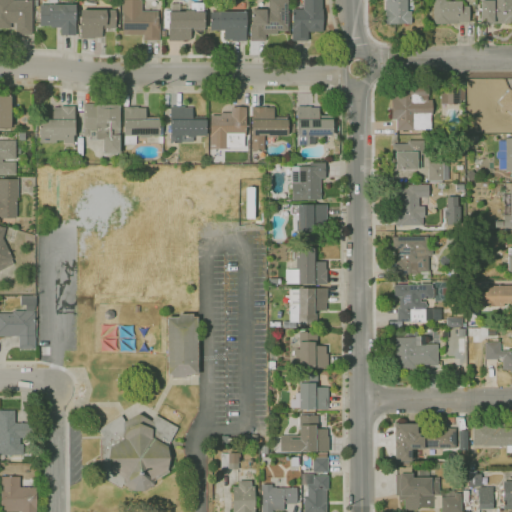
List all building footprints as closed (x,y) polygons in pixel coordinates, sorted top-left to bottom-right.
[(31,0),(32,35),(15,35),(15,22),(10,22),(10,28),(0,28),(0,0),(31,0)] [(75,35),(60,35),(60,27),(50,27),(50,25),(39,25),(39,4),(48,4),(48,0),(74,0),(74,5),(75,5),(75,35)] [(159,41),(143,41),(143,35),(123,35),(123,13),(122,13),(122,0),(141,0),(141,11),(157,11),(157,22),(159,22),(159,41)] [(265,41),(250,41),(250,24),(251,24),(251,9),(268,9),(268,0),(288,0),(288,31),(277,31),(277,35),(265,34),(265,41)] [(308,41),(291,41),(291,26),(292,26),(292,9),(303,9),(303,0),(321,0),(321,9),(323,9),(323,31),(308,31),(308,41)] [(411,24),(385,24),(384,1),(386,1),(386,0),(407,0),(407,11),(411,11),(411,24)] [(457,24),(433,24),(433,0),(445,0),(445,1),(461,1),(461,6),(469,6),(469,22),(457,22),(457,24)] [(511,22),(480,23),(480,0),(511,0),(511,22)] [(183,41),(168,41),(168,12),(190,12),(190,3),(202,3),(202,12),(204,12),(204,31),(190,31),(190,40),(183,40),(183,41)] [(94,39),(80,39),(81,9),(115,10),(115,28),(102,28),(102,38),(94,38),(94,39)] [(231,41),(231,40),(224,40),(223,30),(210,30),(210,12),(245,12),(245,41),(231,41)] [(464,104),(441,104),(440,90),(456,90),(456,78),(464,78),(464,104)] [(396,131),(396,120),(392,120),(391,96),(405,95),(404,85),(428,85),(428,97),(426,97),(426,100),(431,100),(432,114),(431,114),(431,130),(396,131)] [(511,115),(506,110),(503,113),(499,110),(502,106),(498,102),(509,89),(511,91),(511,115)] [(0,96),(11,96),(11,128),(0,127),(0,96)] [(119,153),(103,153),(103,140),(89,140),(89,136),(83,136),(83,103),(96,103),(96,105),(119,105),(119,153)] [(56,143),(39,143),(38,119),(40,119),(40,118),(52,118),(52,107),(60,107),(60,106),(75,106),(75,136),(73,136),(73,143),(64,143),(63,140),(56,140),(56,143)] [(136,144),(124,144),(124,135),(123,135),(123,106),(138,106),(138,108),(146,108),(146,117),(159,117),(159,122),(162,122),(162,136),(136,135),(136,144)] [(182,143),(170,143),(170,106),(184,106),(184,108),(192,108),(192,117),(206,117),(206,135),(195,135),(195,137),(193,137),(193,142),(182,142),(182,143)] [(309,145),(297,146),(297,106),(311,106),(311,108),(319,108),(319,115),(333,115),(333,135),(323,135),(323,137),(312,137),(312,135),(309,136),(309,145)] [(264,152),(251,152),(251,107),(266,107),(266,108),(273,108),(273,118),(286,118),(286,123),(294,123),(294,132),(288,132),(288,136),(277,136),(277,138),(268,138),(268,136),(264,136),(264,152)] [(230,149),(210,149),(210,115),(220,115),(220,112),(231,112),(231,108),(246,108),(246,136),(244,136),(244,147),(230,147),(230,149)] [(511,137),(503,138),(504,170),(511,170),(511,137)] [(395,170),(395,164),(392,164),(392,144),(407,143),(407,140),(422,140),(423,153),(420,153),(421,170),(395,170)] [(0,175),(0,141),(15,141),(15,159),(2,159),(2,162),(15,162),(15,175),(0,175)] [(320,199),(291,200),(291,183),(290,183),(290,166),(309,166),(309,162),(325,162),(325,178),(320,179),(320,199)] [(441,183),(428,183),(428,181),(427,181),(427,162),(447,162),(448,180),(441,180),(441,183)] [(470,182),(465,176),(472,170),(477,175),(470,182)] [(0,219),(0,180),(18,180),(18,197),(16,197),(16,219),(0,219)] [(394,226),(394,210),(397,210),(397,200),(391,200),(390,188),(406,188),(406,185),(428,185),(428,198),(419,198),(419,206),(424,206),(424,217),(422,217),(422,225),(394,226)] [(511,229),(503,229),(503,215),(510,215),(510,192),(511,192),(511,229)] [(447,196),(446,222),(458,223),(458,197),(447,196)] [(297,242),(297,232),(296,232),(296,230),(291,230),(291,214),(290,205),(296,205),(296,204),(325,204),(326,241),(297,242)] [(0,226),(5,228),(2,237),(15,263),(0,270),(0,226)] [(431,279),(409,279),(409,274),(395,274),(395,260),(398,260),(398,249),(393,249),(392,237),(426,236),(426,251),(424,251),(424,253),(428,253),(428,272),(431,272),(431,279)] [(297,284),(297,282),(285,282),(284,269),(295,269),(295,258),(293,258),(293,249),(316,248),(316,262),(325,262),(325,270),(326,270),(326,284),(297,284)] [(448,276),(447,250),(459,250),(461,275),(448,276)] [(425,304),(426,305),(426,307),(425,308),(425,309),(431,309),(431,321),(396,322),(396,308),(399,308),(399,297),(393,297),(393,285),(432,284),(433,297),(432,297),(432,299),(420,299),(420,302),(425,302),(425,304)] [(511,310),(511,306),(478,307),(478,292),(486,292),(486,286),(511,285),(511,310)] [(283,328),(283,321),(290,321),(289,289),(298,289),(298,288),(327,288),(327,303),(325,303),(325,311),(316,311),(316,324),(298,324),(298,322),(296,322),(296,328),(283,328)] [(34,311),(33,311),(33,312),(34,312),(35,349),(18,349),(18,336),(0,336),(0,313),(12,313),(12,311),(25,311),(25,305),(20,305),(20,295),(36,295),(36,304),(34,311)] [(170,378),(170,374),(168,374),(167,317),(179,317),(179,314),(193,314),(193,317),(197,317),(197,374),(186,374),(186,378),(170,378)] [(446,327),(446,318),(462,317),(462,326),(446,327)] [(298,367),(298,363),(295,363),(294,348),(297,348),(297,341),(299,341),(299,333),(317,332),(317,346),(325,346),(325,354),(327,354),(327,367),(298,367)] [(395,370),(394,338),(414,337),(414,345),(437,344),(437,365),(416,366),(416,369),(395,370)] [(511,372),(510,372),(510,370),(502,370),(502,358),(499,358),(499,359),(485,359),(485,342),(499,342),(499,351),(511,351),(511,372)] [(327,410),(314,410),(299,410),(299,407),(290,407),(290,399),(295,399),(295,392),(299,392),(299,383),(300,383),(300,374),(318,374),(318,388),(327,388),(327,410)] [(23,455),(0,455),(0,410),(14,410),(14,423),(30,423),(31,438),(19,438),(19,444),(23,444),(23,455)] [(328,451),(299,451),(299,452),(279,452),(279,436),(298,436),(298,425),(299,425),(299,415),(301,415),(301,412),(313,412),(313,415),(317,415),(317,429),(327,429),(327,436),(328,436),(328,451)] [(133,491),(122,484),(120,487),(100,476),(100,439),(103,437),(98,429),(121,415),(125,421),(138,414),(151,421),(155,415),(177,428),(172,438),(174,439),(176,468),(153,481),(154,485),(144,491),(133,491)] [(410,462),(392,462),(392,453),(393,453),(393,448),(394,448),(394,441),(394,432),(394,426),(394,424),(416,423),(416,433),(417,433),(417,428),(455,428),(455,448),(424,449),(410,449),(410,462)] [(511,453),(506,453),(506,446),(482,446),(482,445),(473,445),(472,424),(499,424),(499,428),(511,428),(511,453)] [(238,470),(220,470),(220,453),(238,453),(238,470)] [(328,472),(312,472),(312,458),(314,458),(314,453),(327,453),(327,458),(328,472)] [(460,511),(441,511),(441,509),(433,509),(433,507),(416,507),(416,510),(404,510),(404,500),(398,500),(398,495),(395,495),(394,474),(399,474),(398,473),(412,473),(412,478),(439,478),(439,490),(460,490),(460,511)] [(326,511),(303,511),(303,497),(302,497),(302,491),(306,491),(306,485),(302,485),(301,474),(313,474),(313,476),(328,476),(328,489),(326,489),(326,511)] [(468,486),(468,474),(481,474),(481,486),(468,486)] [(35,511),(0,511),(1,477),(20,477),(19,487),(36,487),(35,511)] [(232,511),(232,486),(238,487),(238,481),(251,481),(251,487),(255,487),(254,511),(232,511)] [(511,509),(502,509),(502,505),(503,505),(503,481),(511,481),(511,509)] [(272,511),(261,511),(261,485),(272,485),(272,487),(276,487),(276,488),(296,488),(297,504),(283,504),(283,510),(272,510),(272,511)] [(492,509),(478,509),(478,504),(475,504),(475,489),(478,489),(478,488),(492,487),(492,509)]
